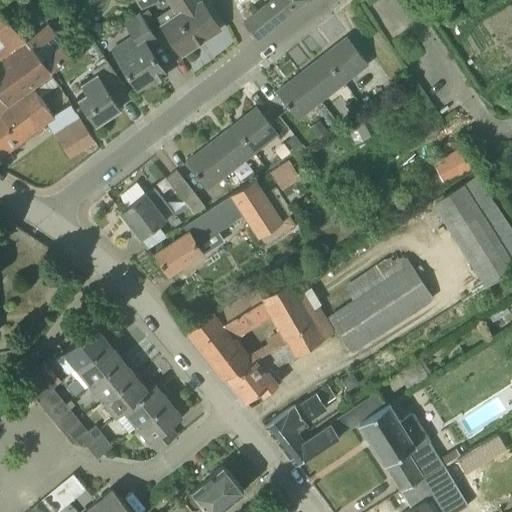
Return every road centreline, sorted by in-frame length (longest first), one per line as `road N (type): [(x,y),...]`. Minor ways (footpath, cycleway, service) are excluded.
road 1 (residential): [(231,410),(109,268),(45,220)]
road 2 (residential): [(45,220),(254,55)]
road 3 (residential): [(59,448),(144,481),(231,410)]
road 4 (residential): [(309,511),(231,410)]
